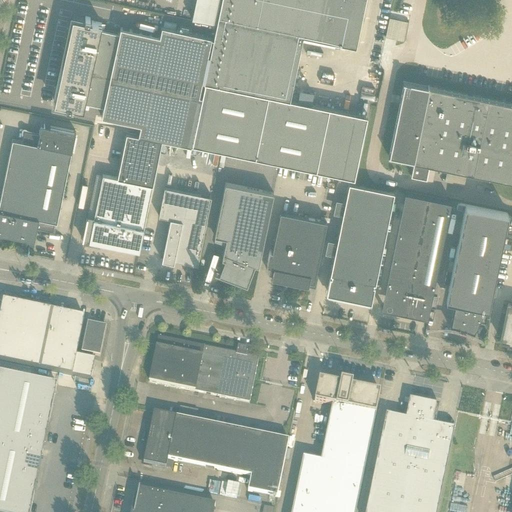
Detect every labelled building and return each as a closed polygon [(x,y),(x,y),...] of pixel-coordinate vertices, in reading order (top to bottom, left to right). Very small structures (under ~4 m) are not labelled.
[(211,0),(195,0),(191,19),(216,24),(220,2),(211,0)] [(220,0),(216,25),(204,82),(290,100),(303,36),(355,47),(365,0),(220,0)] [(191,146),(191,145),(201,96),(199,96),(211,37),(161,26),(159,36),(120,28),(119,34),(100,30),(101,23),(89,21),(90,18),(85,17),(84,20),(82,20),(83,16),(72,14),(61,65),(62,65),(54,103),(66,105),(65,108),(70,109),(71,106),(83,109),(84,103),(103,107),(101,117),(140,125),(138,135),(191,146)] [(385,36),(402,39),(405,20),(388,18),(385,36)] [(201,96),(191,145),(354,179),(367,116),(290,100),(204,82),(201,96)] [(388,155),(388,156),(414,162),(410,177),(425,180),(428,164),(511,181),(511,103),(464,94),(431,87),(429,87),(429,86),(428,86),(428,87),(426,87),(426,86),(403,82),(403,83),(404,83),(389,155),(388,155)] [(22,141),(12,139),(0,197),(0,233),(34,241),(36,228),(52,231),(54,222),(57,223),(71,151),(75,132),(44,125),(44,124),(43,124),(43,125),(41,125),(39,130),(38,130),(38,131),(39,131),(38,135),(24,132),(22,141)] [(86,217),(82,240),(83,240),(83,237),(89,239),(89,241),(115,246),(127,249),(139,251),(141,241),(152,185),(162,140),(126,133),(117,178),(102,175),(93,218),(86,217)] [(224,259),(224,261),(222,261),(221,266),(222,266),(219,274),(215,273),(214,273),(247,286),(254,265),(258,266),(273,193),(225,183),(214,236),(226,238),(222,259),(224,259)] [(331,274),(331,277),(329,288),(328,293),(370,301),(373,285),(373,283),(375,284),(394,192),(349,183),(330,274),(331,274)] [(160,258),(162,258),(161,261),(173,263),(174,260),(197,265),(211,197),(164,187),(158,216),(170,219),(163,252),(162,257),(160,257),(160,258)] [(405,192),(386,284),(389,285),(386,299),(427,314),(426,318),(427,318),(451,201),(405,192)] [(447,269),(446,273),(444,283),(449,284),(448,290),(446,299),(455,301),(455,302),(450,326),(449,326),(449,327),(457,328),(462,329),(466,331),(469,332),(474,334),(474,333),(473,333),(479,322),(485,323),(508,213),(457,203),(456,209),(464,210),(452,270),(447,269)] [(273,268),(272,274),(271,278),(315,287),(317,276),(315,275),(326,222),(280,212),(272,251),(269,251),(267,263),(266,266),(273,268)] [(84,318),(2,301),(0,313),(0,361),(90,381),(91,380),(95,360),(76,356),(81,335),(84,318)] [(511,304),(507,304),(502,330),(500,340),(508,341),(508,343),(511,344),(511,304)] [(99,357),(106,326),(88,323),(81,353),(99,357)] [(158,337),(150,376),(149,382),(248,402),(257,358),(245,355),(246,349),(239,348),(238,354),(158,337)] [(0,373),(0,511),(30,511),(57,385),(0,373)] [(352,384),(350,383),(340,381),(340,385),(318,380),(314,399),(315,399),(314,403),(332,406),(320,462),(302,459),(294,499),(291,511),(355,511),(380,393),(376,392),(352,387),(352,384)] [(386,415),(383,425),(365,511),(436,511),(454,430),(434,426),(439,406),(427,404),(427,402),(421,400),(421,402),(409,400),(405,420),(386,415)] [(178,417),(213,424),(214,420),(196,416),(197,411),(180,407),(178,417)] [(288,441),(163,415),(153,413),(143,464),(165,469),(167,461),(250,478),(247,492),(276,498),(288,441)] [(210,511),(211,506),(215,506),(139,490),(139,489),(138,489),(133,511),(210,511)]
